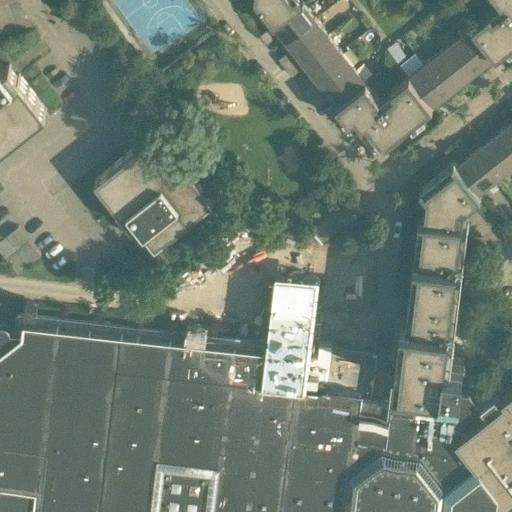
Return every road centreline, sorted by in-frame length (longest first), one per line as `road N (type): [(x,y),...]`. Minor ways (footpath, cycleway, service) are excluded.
road 1 (residential): [(372,189),(219,0)]
road 2 (residential): [(372,189),(511,83)]
road 3 (residential): [(0,286),(156,303)]
road 4 (residential): [(383,325),(391,213),(372,189)]
